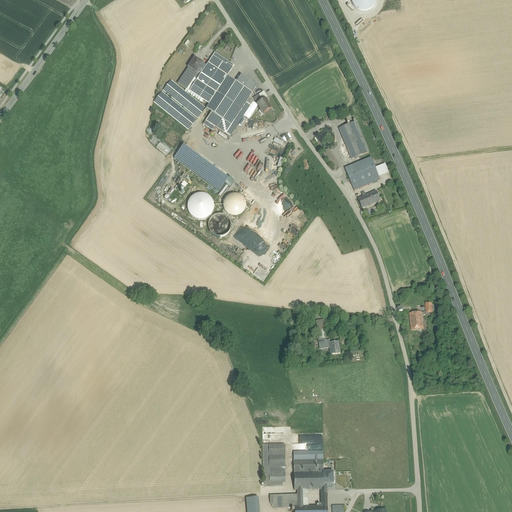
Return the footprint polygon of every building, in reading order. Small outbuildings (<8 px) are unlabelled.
[(234,66),(214,53),(206,66),(200,76),(197,74),(187,90),(203,100),(209,105),(206,109),(211,113),(206,121),(215,127),(226,134),(246,102),(252,93),(227,77),(234,66)] [(206,66),(194,58),(188,68),(197,74),(200,76),(206,66)] [(197,74),(188,68),(178,84),(186,89),(187,90),(197,74)] [(206,109),(171,81),(163,91),(197,119),(206,109)] [(187,90),(186,89),(185,91),(202,102),(203,100),(187,90)] [(197,120),(162,92),(154,103),(188,130),(197,120)] [(264,92),(259,95),(262,101),(265,99),(268,97),(264,92)] [(259,95),(253,98),(257,104),(262,101),(259,95)] [(257,104),(263,114),(271,109),(265,99),(262,101),(257,104)] [(246,102),(226,134),(230,137),(251,105),(246,102)] [(215,127),(206,121),(202,126),(211,132),(215,127)] [(356,122),(339,129),(351,159),(369,152),(356,122)] [(334,142),(335,139),(334,136),(332,133),(330,132),(327,131),(324,132),(321,134),(320,136),(319,139),(320,142),(322,144),(324,146),(327,147),(330,146),(332,144),(334,142)] [(185,147),(176,159),(221,193),(230,181),(185,147)] [(340,166),(328,150),(322,154),(334,170),(340,166)] [(371,158),(345,169),(354,191),(380,180),(378,176),(376,170),(371,158)] [(386,166),(376,170),(378,176),(389,172),(386,166)] [(376,191),(366,196),(364,193),(363,193),(363,192),(361,193),(363,197),(357,199),(362,209),(380,201),(376,191)] [(195,220),(200,222),(206,222),(210,219),(214,215),(215,210),(215,204),(212,200),(208,197),(203,195),(198,196),(194,198),(190,202),(189,207),(189,212),(191,217),(195,220)] [(231,216),(235,218),(239,218),(243,216),(246,213),(248,209),(248,204),(246,200),(243,197),(238,196),(234,196),(230,198),(227,202),(226,206),(226,210),(228,213),(231,216)] [(210,223),(210,229),(211,232),(214,235),(217,238),(221,239),(225,238),(229,236),(232,234),(234,230),(234,224),(232,219),(228,216),(222,214),(217,215),(212,218),(210,223)] [(246,255),(240,264),(244,267),(250,257),(246,255)] [(421,313),(410,314),(412,331),(423,329),(421,313)] [(324,320),(317,320),(320,349),(326,348),(325,344),(325,339),(324,329),(325,329),(324,320)] [(329,343),(325,344),(326,348),(329,348),(330,355),(340,354),(339,342),(329,343)] [(285,444),(262,445),(263,487),(283,487),(283,483),(286,483),(285,444)] [(323,452),(293,452),(294,461),(312,460),(323,460),(323,452)] [(294,473),(312,473),(312,460),(294,461),(294,473)] [(323,472),(323,460),(312,460),(312,473),(321,473),(323,472)] [(323,472),(321,473),(321,488),(321,490),(321,492),(321,494),(327,494),(327,492),(327,484),(333,484),(333,472),(323,472)] [(312,473),(294,473),(294,490),(297,490),(302,490),(321,490),(321,488),(321,473),(312,473)] [(294,507),(303,507),(302,493),(302,490),(297,490),(297,493),(297,495),(297,502),(290,502),(290,507),(294,507)] [(297,495),(270,496),(270,503),(273,503),(273,509),(290,507),(290,502),(297,502),(297,495)] [(259,511),(258,498),(246,499),(247,511),(259,511)]
